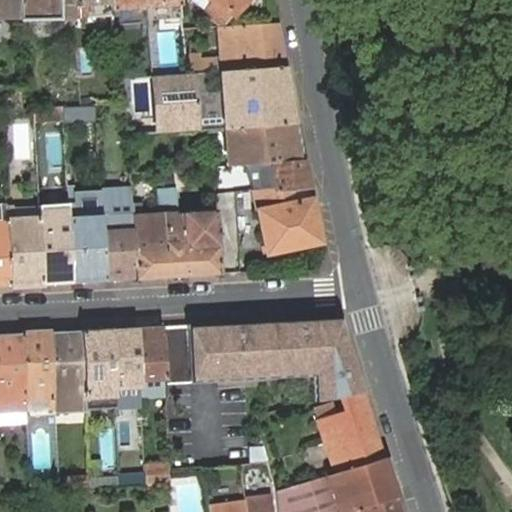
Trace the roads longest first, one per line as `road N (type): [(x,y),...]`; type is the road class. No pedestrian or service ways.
road 1 (residential): [(0,312),(360,289)]
road 2 (tertiary): [(301,0),(360,289)]
road 3 (tertiary): [(360,289),(433,511)]
